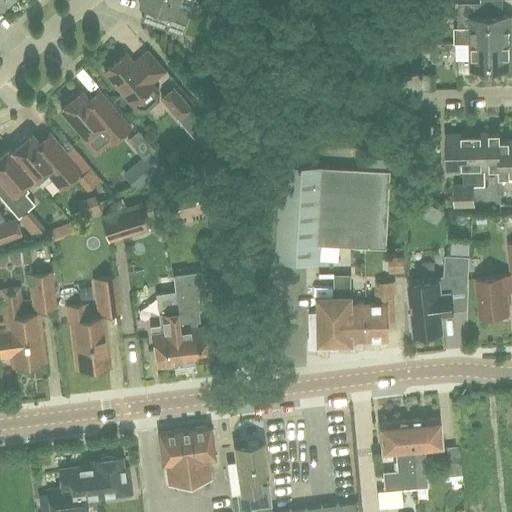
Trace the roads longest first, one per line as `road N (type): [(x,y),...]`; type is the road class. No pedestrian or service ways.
road 1 (residential): [(242,397),(260,0)]
road 2 (secondary): [(242,397),(511,368)]
road 3 (secondary): [(0,426),(242,397)]
